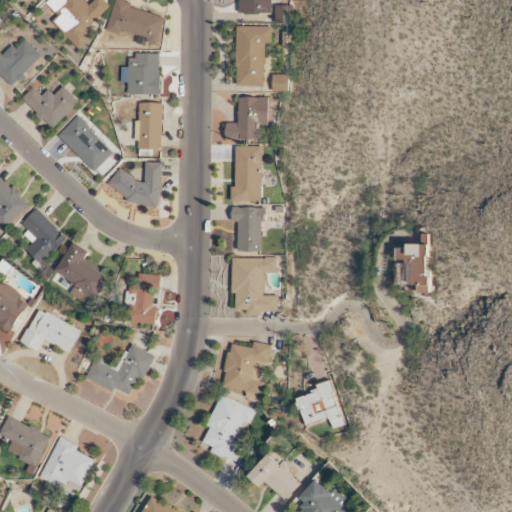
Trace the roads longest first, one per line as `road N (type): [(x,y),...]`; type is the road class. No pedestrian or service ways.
road 1 (residential): [(198,0),(194,327),(178,392),(107,511)]
road 2 (residential): [(234,511),(146,448),(0,369)]
road 3 (residential): [(196,245),(121,232),(0,122)]
road 4 (residential): [(194,327),(326,327)]
